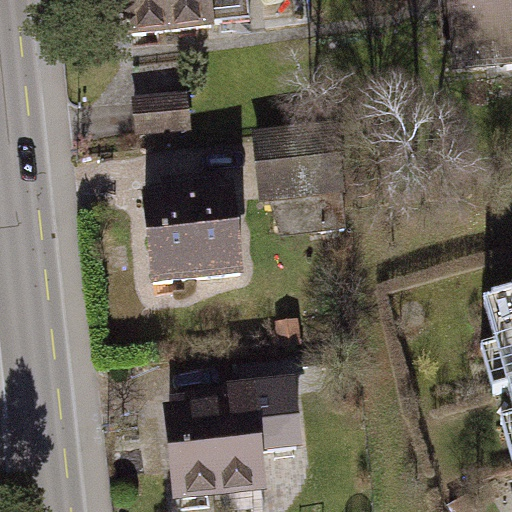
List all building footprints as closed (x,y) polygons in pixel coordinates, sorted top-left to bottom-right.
[(111,0),(115,48),(203,42),(200,0),(111,0)] [(511,0),(449,0),(460,92),(511,85),(511,0)] [(197,126),(191,65),(135,70),(141,131),(197,126)] [(231,282),(223,202),(131,211),(139,291),(231,282)] [(511,297),(486,305),(511,395),(511,297)] [(248,491),(238,395),(146,405),(156,500),(248,491)]
